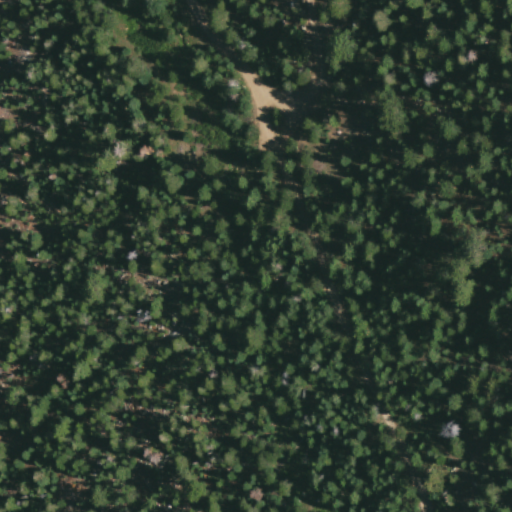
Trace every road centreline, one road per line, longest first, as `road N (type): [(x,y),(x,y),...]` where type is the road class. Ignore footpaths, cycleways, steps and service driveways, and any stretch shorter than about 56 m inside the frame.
road 1 (track): [(427,511),(267,141),(259,102),(190,0)]
road 2 (track): [(259,102),(312,84),(318,68),(308,0)]
